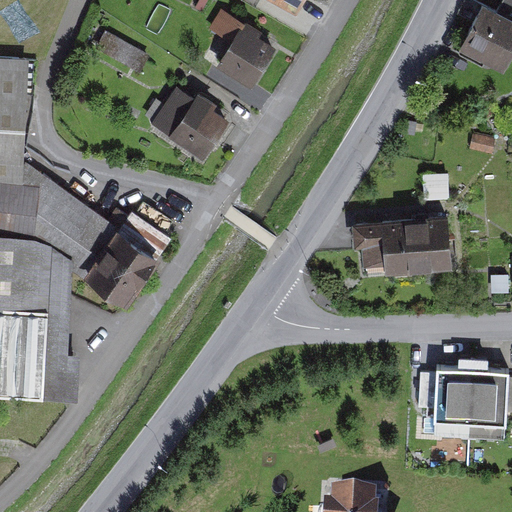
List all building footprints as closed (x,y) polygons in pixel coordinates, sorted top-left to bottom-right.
[(284,0),(302,10),(307,0),(284,0)] [(511,16),(504,12),(489,5),(469,45),(507,64),(511,54),(511,16)] [(239,40),(250,22),(227,9),(217,26),(239,40)] [(266,32),(250,22),(239,40),(226,62),(261,83),(282,48),(263,37),(266,32)] [(146,50),(113,32),(105,46),(138,64),(146,50)] [(0,394),(50,397),(55,234),(0,233),(0,180),(28,181),(31,60),(0,58),(0,394)] [(234,121),(185,84),(159,118),(208,156),(234,121)] [(425,170),(427,196),(450,195),(449,169),(425,170)] [(127,304),(176,242),(135,210),(86,272),(127,304)] [(452,213),(356,228),(365,285),(461,270),(452,213)] [(510,366),(442,367),(443,417),(511,416),(510,366)] [(421,430),(434,430),(435,404),(421,404),(421,430)] [(381,511),(382,483),(335,482),(334,511),(381,511)]
